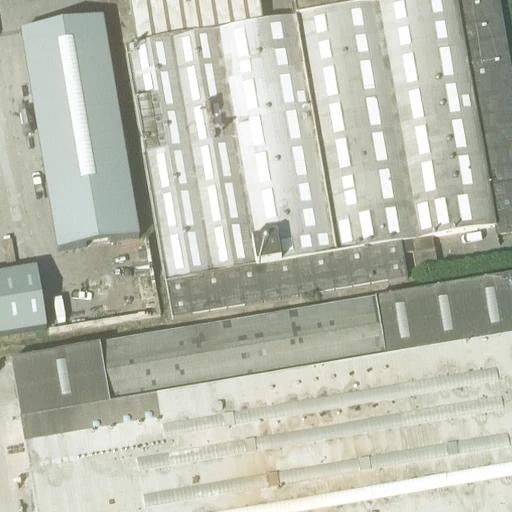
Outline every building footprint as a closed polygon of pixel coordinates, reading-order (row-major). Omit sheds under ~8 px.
[(487,188),(511,183),(511,91),(496,0),(291,0),(294,20),(261,25),(136,47),(125,49),(129,72),(162,286),(164,285),(172,322),(406,281),(402,257),(412,255),(415,273),(437,269),(431,241),(494,230),(487,188)] [(261,25),(257,0),(128,0),(136,47),(261,25)] [(103,20),(21,34),(58,253),(139,240),(103,20)] [(511,235),(511,183),(487,188),(494,230),(496,238),(511,235)] [(0,278),(0,339),(46,332),(36,273),(0,278)] [(35,511),(511,511),(511,278),(11,365),(35,511)]
